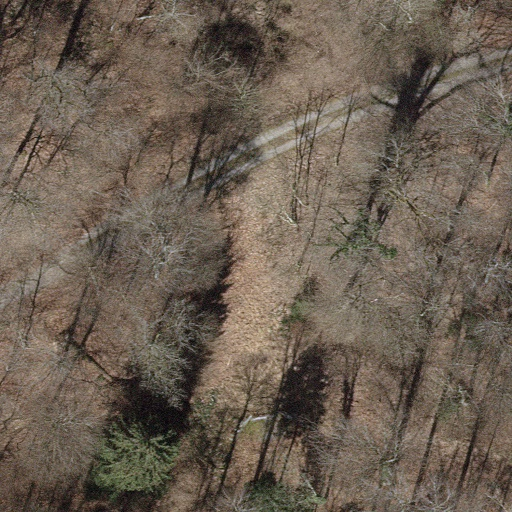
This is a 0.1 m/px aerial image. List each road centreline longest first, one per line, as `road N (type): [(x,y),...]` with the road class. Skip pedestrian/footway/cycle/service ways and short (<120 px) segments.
road 1 (track): [(0,290),(310,120),(511,44)]
road 2 (track): [(511,472),(255,444)]
